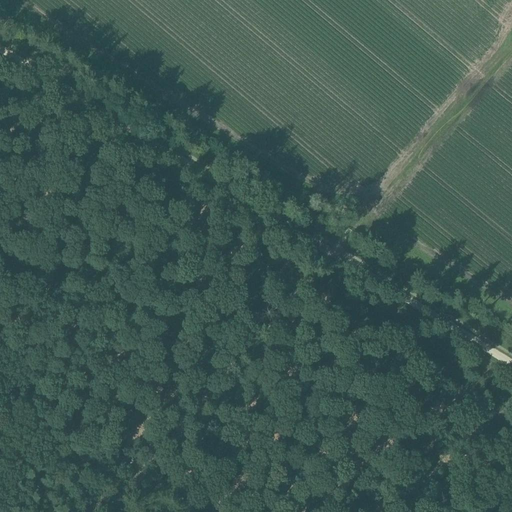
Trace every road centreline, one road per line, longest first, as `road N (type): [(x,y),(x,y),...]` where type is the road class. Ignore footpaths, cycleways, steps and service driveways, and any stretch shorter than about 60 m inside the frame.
road 1 (unclassified): [(0,47),(511,364)]
road 2 (track): [(106,511),(329,250)]
